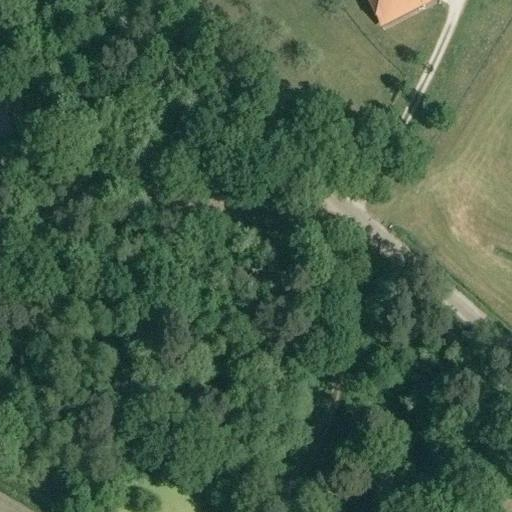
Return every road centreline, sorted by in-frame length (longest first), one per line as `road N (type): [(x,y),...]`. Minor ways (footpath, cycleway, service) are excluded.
road 1 (unclassified): [(511,348),(110,0)]
road 2 (track): [(0,175),(377,233)]
